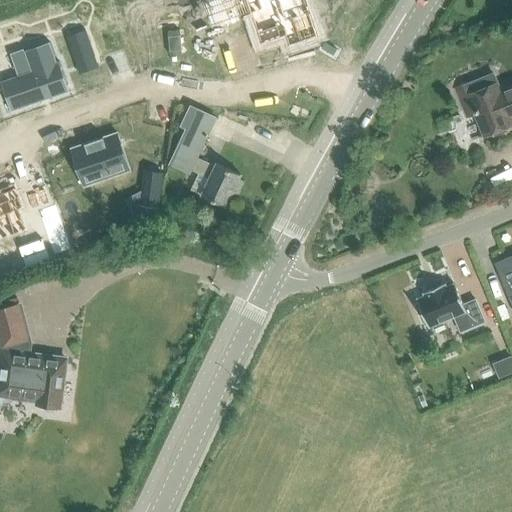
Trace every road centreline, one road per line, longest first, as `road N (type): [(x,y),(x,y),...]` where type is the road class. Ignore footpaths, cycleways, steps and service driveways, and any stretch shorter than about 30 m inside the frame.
road 1 (secondary): [(283,265),(429,0)]
road 2 (secondary): [(166,511),(283,265)]
road 3 (residential): [(283,265),(328,280),(511,213)]
